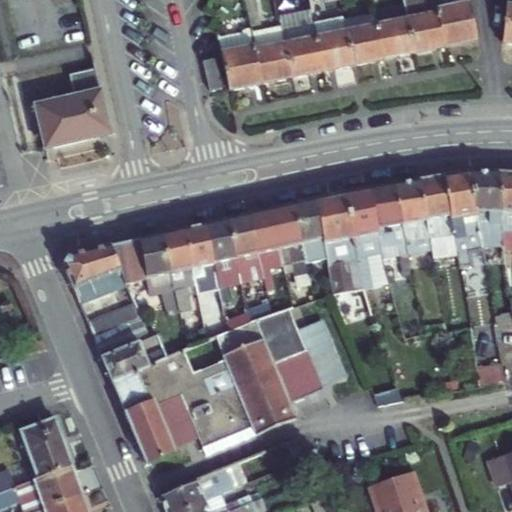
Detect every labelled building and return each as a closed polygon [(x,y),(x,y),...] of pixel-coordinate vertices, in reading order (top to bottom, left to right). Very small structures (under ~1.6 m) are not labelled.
[(403,0),(404,5),(415,55),(445,48),(435,0),(403,0)] [(469,0),(435,0),(445,48),(478,42),(469,0)] [(374,14),(384,61),(415,55),(404,5),(374,11),(374,14)] [(511,6),(505,6),(501,45),(511,46),(511,6)] [(280,19),(281,27),(283,35),(315,29),(314,25),(312,12),(280,19)] [(344,21),(354,67),(384,61),(374,14),(344,21)] [(343,19),(314,25),(315,29),(324,73),(354,67),(344,21),(343,19)] [(281,27),(251,33),(253,48),(262,86),(292,80),(283,35),(281,27)] [(283,35),(292,80),(324,73),(315,29),(283,35)] [(262,86),(253,48),(220,55),(228,92),(262,86)] [(202,64),(209,93),(222,90),(214,60),(202,64)] [(75,99),(35,108),(45,152),(112,136),(97,72),(70,79),(73,90),(79,89),(81,97),(75,99)] [(75,99),(81,97),(79,89),(73,90),(75,99)] [(449,212),(450,216),(474,211),(474,207),(467,174),(456,176),(443,178),(449,212)] [(467,174),(474,207),(501,208),(498,175),(485,175),(467,174)] [(498,175),(501,208),(511,208),(511,176),(508,176),(498,175)] [(419,182),(425,216),(449,212),(443,178),(432,180),(419,182)] [(395,187),(401,221),(425,216),(419,182),(406,185),(395,187)] [(376,225),(401,221),(395,187),(383,189),(370,191),(376,225)] [(346,196),(353,234),(377,230),(376,225),(370,191),(357,194),(346,196)] [(322,238),(323,240),(353,234),(346,196),(331,199),(315,202),(322,238)] [(294,207),(301,243),(322,238),(315,202),(304,204),(294,207)] [(271,212),(279,248),(301,243),(294,207),(281,209),(271,212)] [(501,208),(474,207),(474,211),(482,252),(484,264),(488,264),(485,247),(503,247),(502,230),(501,208)] [(511,208),(501,208),(502,230),(511,230),(511,208)] [(482,252),(474,211),(450,216),(457,256),(459,270),(471,268),(471,267),(469,255),(482,252)] [(257,253),(279,248),(271,212),(260,214),(249,217),(257,253)] [(450,216),(449,212),(425,216),(431,252),(432,261),(457,256),(450,216)] [(431,252),(425,216),(401,221),(407,256),(413,255),(431,252)] [(235,258),(257,253),(249,217),(238,219),(227,222),(235,258)] [(401,221),(376,225),(377,230),(382,260),(399,257),(407,256),(401,221)] [(205,227),(213,263),(235,258),(227,222),(217,224),(205,227)] [(183,231),(190,268),(213,263),(205,227),(195,229),(183,231)] [(382,260),(377,230),(353,234),(363,291),(388,286),(384,270),(382,260)] [(511,230),(502,230),(503,247),(503,251),(511,250),(511,230)] [(161,236),(170,273),(190,268),(183,231),(173,234),(161,236)] [(352,293),(363,291),(353,234),(323,240),(327,261),(328,266),(347,262),(352,293)] [(161,236),(140,241),(148,278),(170,273),(161,236)] [(323,240),(322,238),(301,243),(305,266),(327,261),(323,240)] [(144,278),(148,278),(140,241),(135,242),(110,248),(124,285),(145,280),(144,278)] [(305,266),(301,243),(279,248),(283,267),(285,276),(294,273),(306,271),(305,266)] [(124,285),(110,248),(88,253),(70,257),(63,267),(78,305),(125,287),(124,285)] [(283,267),(279,248),(257,253),(261,272),(270,270),(283,267)] [(484,264),(482,252),(469,255),(471,267),(484,264)] [(257,253),(235,258),(239,277),(240,284),(263,279),(261,272),(257,253)] [(417,276),(413,255),(407,256),(412,278),(417,276)] [(412,278),(407,256),(399,257),(403,279),(412,278)] [(235,258),(213,263),(219,293),(220,297),(232,294),(229,279),(239,277),(235,258)] [(333,297),(352,293),(347,262),(328,266),(333,297)] [(219,293),(213,263),(190,268),(194,287),(197,298),(219,293)] [(194,287),(190,268),(170,273),(178,308),(180,318),(191,315),(185,289),(194,287)] [(270,270),(261,272),(263,279),(266,293),(275,291),(270,270)] [(310,287),(306,271),(294,273),(298,289),(310,287)] [(144,278),(145,280),(149,297),(161,294),(166,311),(178,308),(170,273),(148,278),(144,278)] [(370,311),(363,291),(352,293),(358,315),(370,311)] [(246,310),(247,312),(252,323),(256,322),(273,315),(268,303),(246,310)] [(133,305),(87,324),(93,339),(139,320),(133,305)] [(256,322),(265,339),(291,405),(323,392),(321,386),(297,330),(289,311),(256,322)] [(372,318),(370,311),(358,315),(360,321),(372,318)] [(252,323),(247,312),(225,321),(230,332),(252,323)] [(139,320),(93,339),(97,347),(101,357),(142,342),(148,340),(139,320)] [(321,386),(344,376),(321,321),(297,330),(321,386)] [(222,357),(265,339),(256,322),(252,323),(230,332),(215,338),(222,357)] [(148,340),(142,342),(152,365),(166,359),(157,336),(148,340)] [(45,352),(40,339),(17,344),(20,356),(45,352)] [(296,420),(291,405),(265,339),(222,357),(224,361),(256,436),(296,420)] [(152,365),(142,342),(101,357),(106,368),(112,382),(138,371),(152,365)] [(205,457),(256,436),(224,361),(193,374),(183,352),(166,359),(152,365),(138,371),(150,398),(153,397),(174,448),(197,439),(205,457)] [(481,386),(504,381),(501,363),(477,368),(481,386)] [(123,409),(150,398),(138,371),(112,382),(123,409)] [(459,389),(457,381),(446,383),(447,391),(459,389)] [(176,454),(174,448),(153,397),(150,398),(123,409),(133,431),(148,465),(176,454)] [(71,468),(54,422),(21,434),(38,480),(71,468)] [(478,446),(468,443),(463,458),(474,461),(478,446)] [(511,454),(488,463),(497,490),(511,485),(511,486),(511,454)] [(38,480),(33,482),(44,511),(82,496),(71,468),(38,480)] [(198,481),(206,501),(218,496),(233,491),(225,470),(198,481)] [(0,494),(15,489),(9,473),(0,476),(0,494)] [(424,511),(412,475),(369,489),(377,511),(424,511)] [(178,511),(206,501),(198,481),(161,495),(166,507),(168,511),(178,511)] [(15,489),(0,494),(0,510),(19,503),(22,511),(39,511),(44,511),(33,482),(15,489)] [(87,511),(82,496),(44,511),(87,511)] [(206,501),(210,511),(232,511),(253,504),(250,497),(223,508),(218,496),(206,501)] [(329,511),(323,497),(311,503),(314,511),(329,511)] [(210,511),(206,501),(178,511),(210,511)] [(253,504),(232,511),(264,511),(265,511),(261,501),(253,504)]
